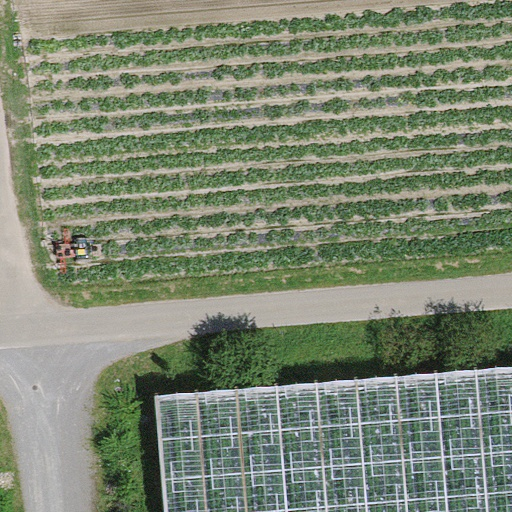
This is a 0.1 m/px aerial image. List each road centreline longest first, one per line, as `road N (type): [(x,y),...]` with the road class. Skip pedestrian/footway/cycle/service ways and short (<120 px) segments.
road 1 (track): [(511,288),(0,329)]
road 2 (track): [(38,511),(0,191)]
